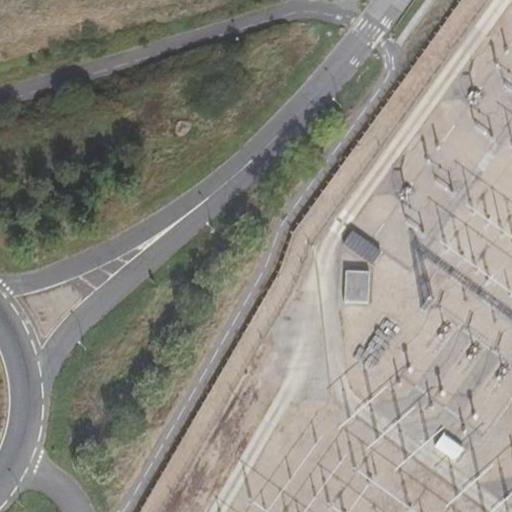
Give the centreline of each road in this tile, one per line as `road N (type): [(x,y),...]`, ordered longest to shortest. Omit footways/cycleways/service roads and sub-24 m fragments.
road 1 (residential): [(138,253),(267,148),(395,0)]
road 2 (unclassified): [(30,379),(138,253)]
road 3 (unclassified): [(138,253),(0,288)]
